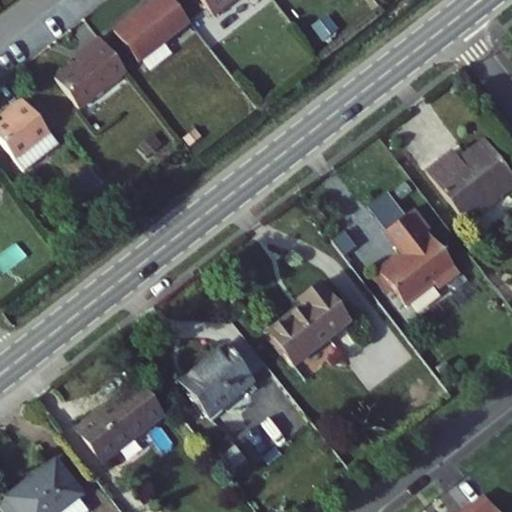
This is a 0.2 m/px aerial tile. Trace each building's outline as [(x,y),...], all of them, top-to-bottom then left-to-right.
[(183,23),(165,0),(147,0),(107,32),(132,63),(183,23)] [(227,0),(190,0),(205,18),(227,0)] [(80,113),(125,76),(96,38),(82,49),(87,57),(55,81),(80,113)] [(0,138),(24,170),(59,143),(22,97),(9,106),(13,111),(0,121),(0,138)] [(451,228),(501,193),(472,150),(447,169),(440,158),(414,175),(451,228)] [(419,245),(424,243),(403,215),(376,236),(395,261),(388,267),(383,262),(365,276),(391,310),(419,289),(426,297),(447,280),(419,245)] [(286,367),(340,326),(310,285),(291,300),(296,307),(261,334),(286,367)] [(248,387),(221,349),(176,385),(204,421),(248,387)] [(106,454),(152,418),(126,386),(68,433),(98,469),(110,460),(106,454)] [(73,497),(48,463),(0,499),(0,502),(7,511),(77,511),(78,511),(69,500),(73,497)] [(487,511),(473,494),(450,511),(487,511)]
